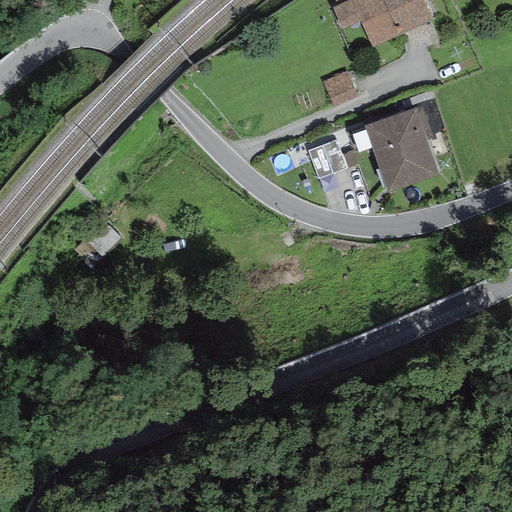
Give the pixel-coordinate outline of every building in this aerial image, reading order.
[(372,48),(433,20),(423,0),(334,0),(337,6),(332,8),(342,29),(360,21),(372,48)] [(347,71),(322,82),(334,108),(358,96),(347,71)] [(421,106),(364,126),(388,194),(438,176),(426,141),(432,139),(421,106)] [(341,154),(336,141),(307,151),(318,179),(347,168),(341,154)] [(353,149),(341,154),(347,168),(359,164),(353,149)]
